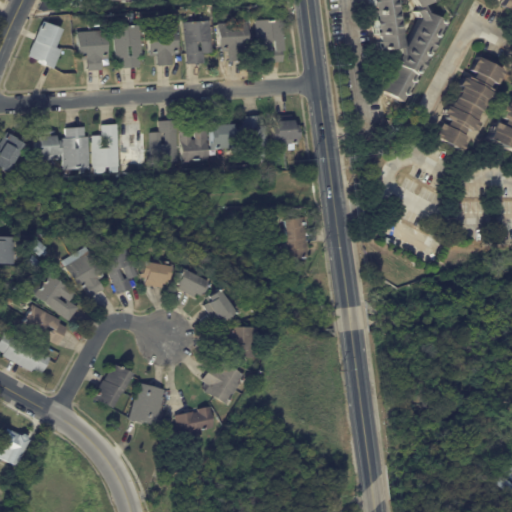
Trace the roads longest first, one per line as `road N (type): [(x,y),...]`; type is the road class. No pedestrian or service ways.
road 1 (residential): [(0,102),(317,83)]
road 2 (tertiary): [(306,0),(348,308)]
road 3 (residential): [(0,384),(89,442),(120,485),(128,511)]
road 4 (residential): [(163,335),(112,321),(97,332),(53,415)]
road 5 (tertiary): [(351,333),(370,483)]
